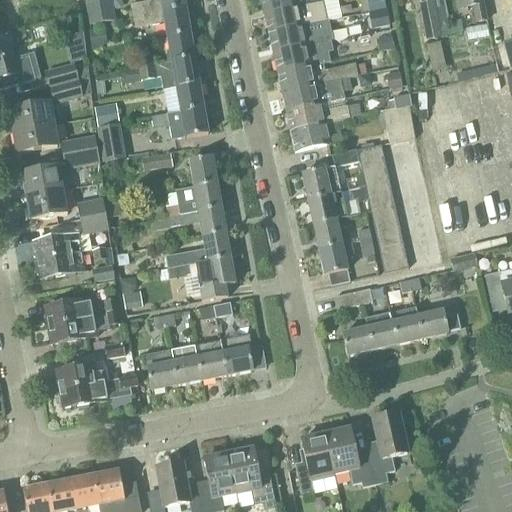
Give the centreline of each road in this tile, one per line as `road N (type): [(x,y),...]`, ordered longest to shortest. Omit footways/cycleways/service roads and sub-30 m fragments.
road 1 (residential): [(30,457),(311,401),(227,0)]
road 2 (residential): [(30,457),(0,295)]
